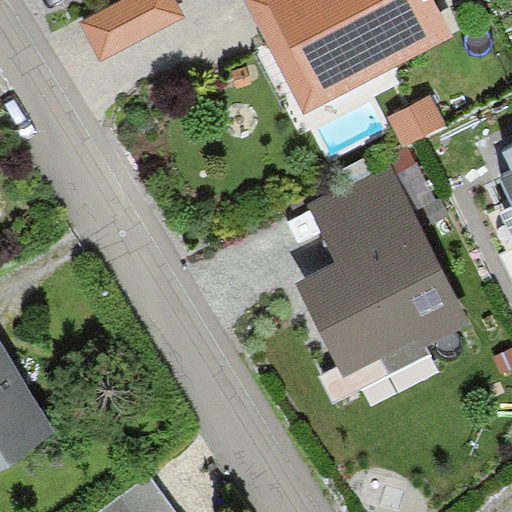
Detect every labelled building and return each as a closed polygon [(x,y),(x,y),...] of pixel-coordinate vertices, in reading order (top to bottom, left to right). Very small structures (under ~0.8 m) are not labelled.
[(107,55),(192,16),(184,0),(116,0),(88,13),(107,55)] [(248,0),(286,71),(421,0),(248,0)] [(511,238),(511,237),(511,112),(465,134),(511,238)] [(298,275),(345,371),(467,311),(420,215),(298,275)] [(0,433),(39,409),(0,345),(0,433)] [(179,511),(139,461),(74,511),(179,511)]
